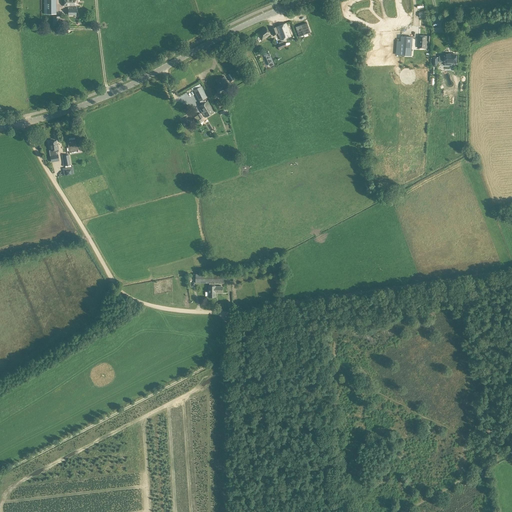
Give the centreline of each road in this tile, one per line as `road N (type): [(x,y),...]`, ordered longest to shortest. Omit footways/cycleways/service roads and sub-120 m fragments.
road 1 (tertiary): [(0,129),(83,106),(308,0)]
road 2 (track): [(225,313),(511,460)]
road 3 (track): [(22,124),(119,290),(148,305),(225,313)]
road 4 (track): [(225,313),(511,270)]
road 5 (track): [(0,474),(226,357)]
road 6 (track): [(227,511),(225,313)]
road 7 (track): [(401,511),(511,453)]
